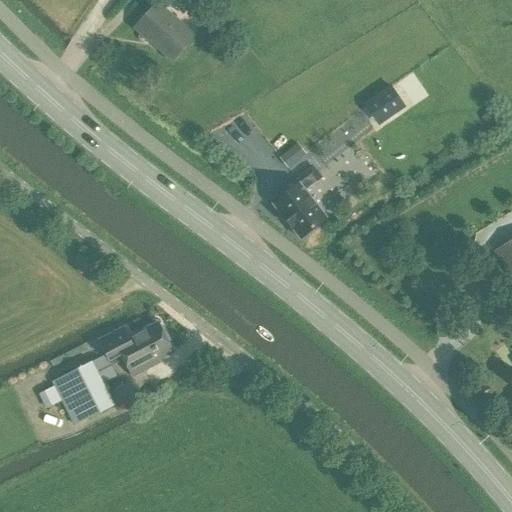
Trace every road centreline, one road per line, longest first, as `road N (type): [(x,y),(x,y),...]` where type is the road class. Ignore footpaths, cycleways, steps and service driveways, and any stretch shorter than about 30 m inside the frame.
road 1 (primary): [(511,500),(442,420),(309,303),(0,58)]
road 2 (unclassified): [(414,511),(344,441),(0,167)]
